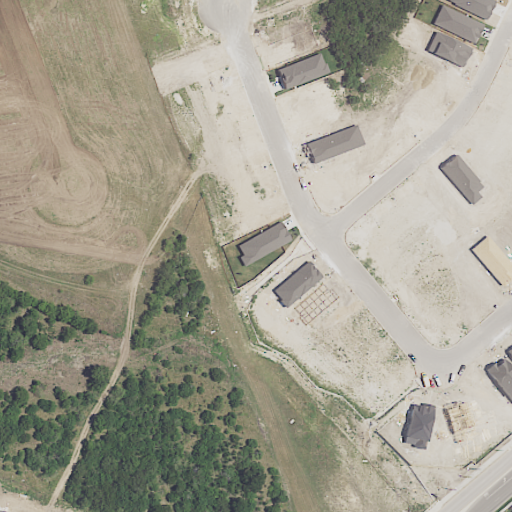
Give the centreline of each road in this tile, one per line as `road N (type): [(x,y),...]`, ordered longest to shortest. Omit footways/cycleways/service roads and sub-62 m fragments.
road 1 (residential): [(434,362),(319,231),(224,0)]
road 2 (residential): [(319,231),(433,155),(469,117),(511,36)]
road 3 (residential): [(0,8),(67,190)]
